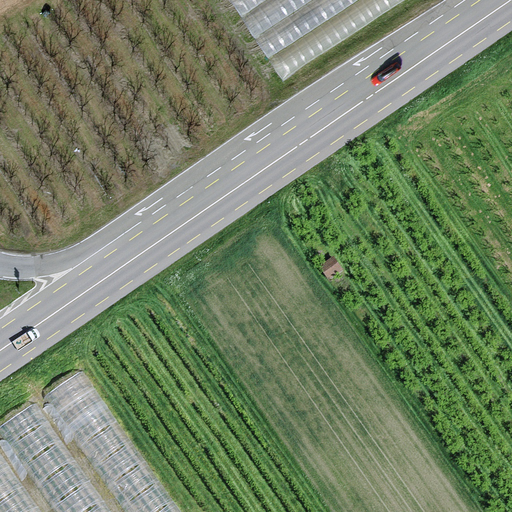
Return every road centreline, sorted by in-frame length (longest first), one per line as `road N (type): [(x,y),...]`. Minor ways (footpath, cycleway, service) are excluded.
road 1 (primary): [(0,360),(511,4)]
road 2 (primary): [(483,0),(143,232)]
road 3 (primary): [(143,232),(0,332)]
road 4 (tertiary): [(143,232),(42,265),(0,261)]
